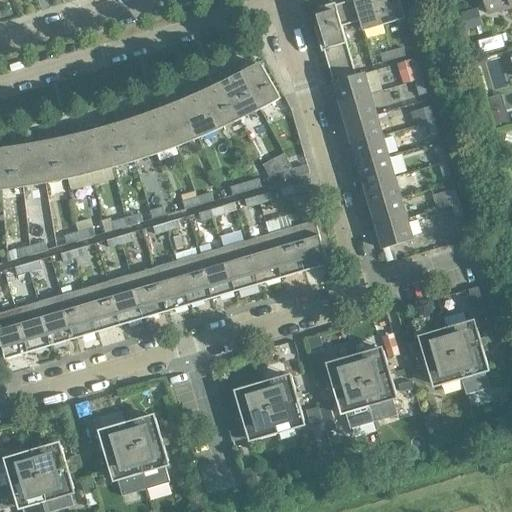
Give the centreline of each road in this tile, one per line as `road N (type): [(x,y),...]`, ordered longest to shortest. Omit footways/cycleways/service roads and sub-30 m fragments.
road 1 (residential): [(0,402),(345,301),(355,270),(279,1)]
road 2 (residential): [(0,84),(279,1)]
road 3 (residential): [(157,0),(0,47)]
road 4 (unknown): [(183,348),(239,497)]
